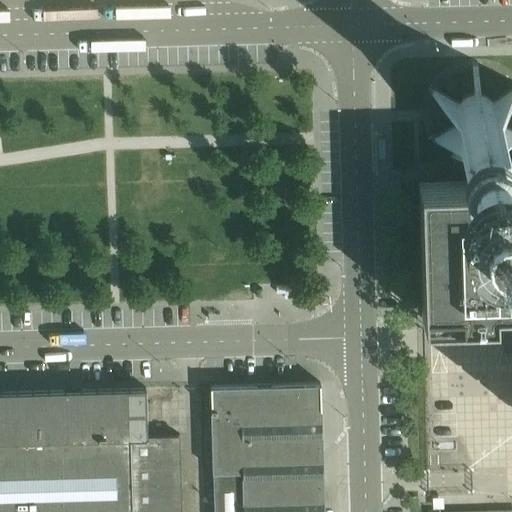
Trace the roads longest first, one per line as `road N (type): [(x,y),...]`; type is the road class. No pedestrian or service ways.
road 1 (unclassified): [(0,349),(360,337)]
road 2 (unclassified): [(0,35),(350,25)]
road 3 (unclassified): [(360,337),(350,25)]
road 4 (unclassified): [(367,511),(360,337)]
road 5 (unclassified): [(350,25),(511,21)]
road 6 (unknown): [(365,478),(511,476)]
